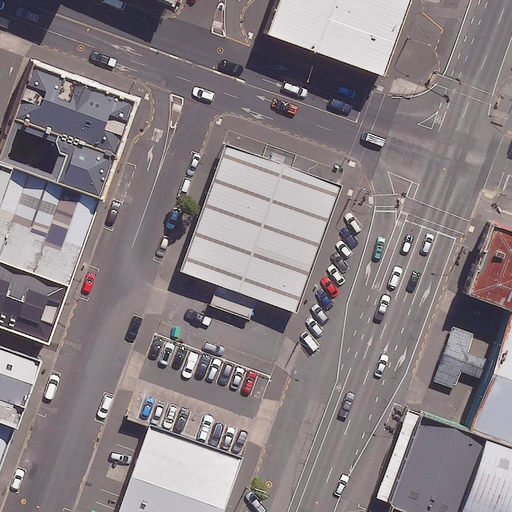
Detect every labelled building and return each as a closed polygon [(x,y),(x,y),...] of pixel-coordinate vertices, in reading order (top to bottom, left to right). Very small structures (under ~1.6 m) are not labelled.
[(377,69),(402,0),(279,0),(269,29),(377,69)] [(0,153),(0,155),(97,190),(132,92),(35,58),(0,153)] [(339,184),(222,143),(177,269),(216,283),(208,305),(248,319),(255,299),(293,312),(339,184)] [(0,155),(0,254),(65,278),(97,190),(0,155)] [(511,229),(487,221),(462,293),(504,307),(511,309),(511,229)] [(0,314),(46,331),(65,278),(0,254),(0,314)] [(511,309),(504,307),(466,429),(483,435),(511,445),(511,309)] [(0,412),(25,422),(51,351),(0,332),(0,412)] [(0,467),(8,470),(25,422),(0,412),(0,467)] [(387,503),(412,511),(454,511),(483,435),(466,429),(420,413),(387,503)] [(219,511),(241,452),(147,420),(115,511),(219,511)] [(511,511),(511,445),(483,435),(454,511),(511,511)] [(0,467),(0,492),(8,470),(0,467)] [(412,511),(387,503),(384,511),(412,511)]
